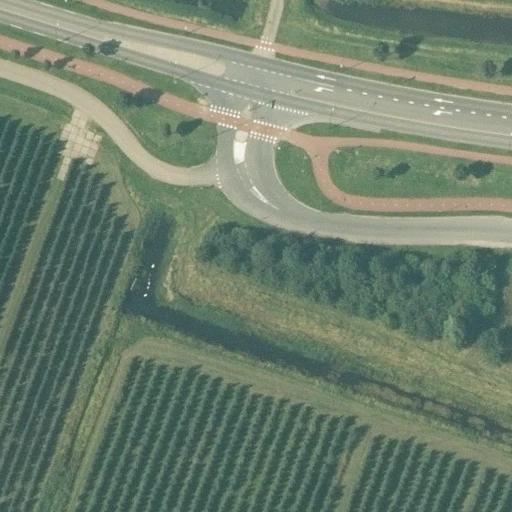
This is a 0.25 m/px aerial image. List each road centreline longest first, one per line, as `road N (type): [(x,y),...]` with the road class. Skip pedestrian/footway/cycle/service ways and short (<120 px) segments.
road 1 (unclassified): [(254,92),(240,167),(253,194),(280,212),(322,225),(511,234)]
road 2 (tertiary): [(269,64),(11,0)]
road 3 (tertiary): [(0,17),(254,92)]
road 4 (tertiary): [(254,92),(511,143)]
road 5 (tertiary): [(511,111),(269,64)]
